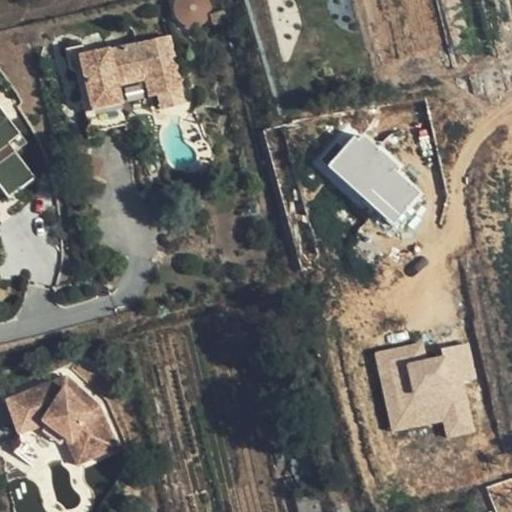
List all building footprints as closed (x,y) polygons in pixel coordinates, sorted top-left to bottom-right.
[(109,53),(82,59),(93,114),(121,108),(118,88),(148,81),(151,100),(182,93),(172,38),(139,46),(140,48),(110,55),(109,53)] [(93,114),(82,59),(72,61),(87,136),(125,128),(121,108),(93,114)] [(17,150),(28,142),(0,103),(0,184),(9,197),(37,177),(17,150)] [(424,193),(358,133),(327,168),(393,227),(424,193)] [(376,353),(390,432),(443,423),(446,437),(476,431),(467,380),(478,378),(471,337),(376,353)] [(57,380),(47,384),(49,390),(55,388),(87,410),(81,419),(83,427),(101,421),(95,405),(57,380)] [(49,390),(47,384),(14,394),(26,431),(44,425),(64,438),(72,460),(109,447),(101,421),(83,427),(81,419),(87,410),(55,388),(49,390)] [(26,431),(14,394),(1,399),(13,435),(26,431)] [(64,438),(44,425),(38,434),(58,447),(64,438)]
